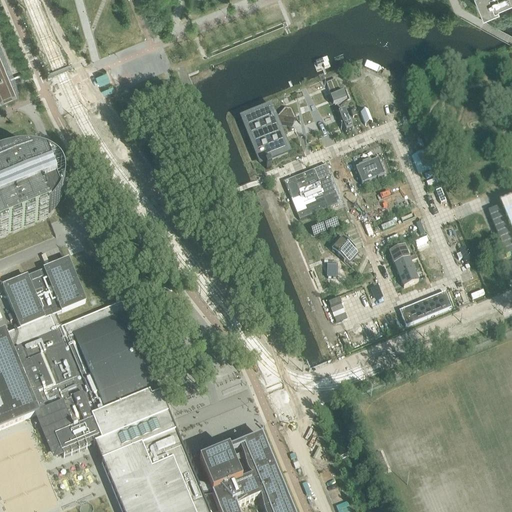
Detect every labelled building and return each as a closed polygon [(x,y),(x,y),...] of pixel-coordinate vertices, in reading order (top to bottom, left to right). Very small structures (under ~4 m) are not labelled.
[(476,0),(480,9),(481,12),(510,0),(476,0)] [(0,91),(17,85),(11,70),(0,42),(0,91)] [(335,81),(326,85),(330,96),(340,92),(335,81)] [(345,94),(331,99),(334,107),(348,101),(345,94)] [(269,111),(244,121),(261,163),(287,153),(275,125),(278,124),(278,123),(279,125),(292,127),(293,126),(296,122),(291,110),(286,109),(284,109),(276,119),(277,121),(276,121),(274,122),(269,111)] [(344,112),(338,115),(346,134),(352,132),(344,112)] [(433,169),(426,152),(411,158),(418,175),(433,169)] [(357,170),(355,171),(361,187),(384,178),(378,162),(371,164),(370,162),(362,165),(363,168),(357,170)] [(326,167),(293,180),(303,206),(337,192),(326,167)] [(63,193),(63,191),(63,190),(63,189),(63,186),(61,180),(59,179),(59,178),(57,176),(56,175),(54,174),(53,173),(51,172),(50,171),(47,170),(43,169),(41,168),(39,168),(31,168),(26,168),(21,168),(17,168),(15,169),(10,170),(7,170),(4,171),(2,172),(0,172),(0,238),(49,218),(49,219),(51,218),(52,216),(54,214),(56,212),(57,210),(58,208),(59,206),(61,203),(62,201),(62,200),(62,199),(63,198),(63,196),(63,194),(63,193)] [(511,204),(502,208),(511,232),(511,204)] [(336,223),(325,227),(327,232),(338,227),(336,223)] [(313,238),(324,233),(323,228),(311,233),(313,238)] [(353,253),(355,251),(343,240),(341,242),(333,251),(332,253),(343,264),(345,262),(349,266),(357,256),(353,253)] [(404,249),(389,255),(394,266),(408,261),(410,263),(417,260),(415,256),(408,259),(404,249)] [(408,261),(394,266),(399,278),(413,272),(410,263),(408,261)] [(0,431),(31,419),(38,415),(40,419),(55,457),(62,454),(64,459),(74,455),(94,447),(112,489),(113,492),(117,501),(118,505),(121,511),(207,511),(202,498),(212,496),(209,490),(197,487),(187,461),(181,447),(166,411),(160,396),(159,396),(157,390),(155,385),(143,356),(129,323),(128,319),(123,308),(63,332),(56,316),(61,314),(85,304),(68,262),(44,272),(43,273),(41,273),(35,276),(33,277),(29,278),(27,279),(3,289),(20,331),(6,336),(5,333),(0,334),(0,431)] [(413,272),(399,278),(403,290),(418,284),(413,272)] [(451,310),(446,297),(441,299),(440,296),(399,313),(405,329),(451,310)] [(218,511),(237,511),(236,510),(260,500),(260,501),(263,511),(291,511),(261,439),(234,451),(226,454),(223,455),(199,465),(209,490),(212,496),(218,511)]
